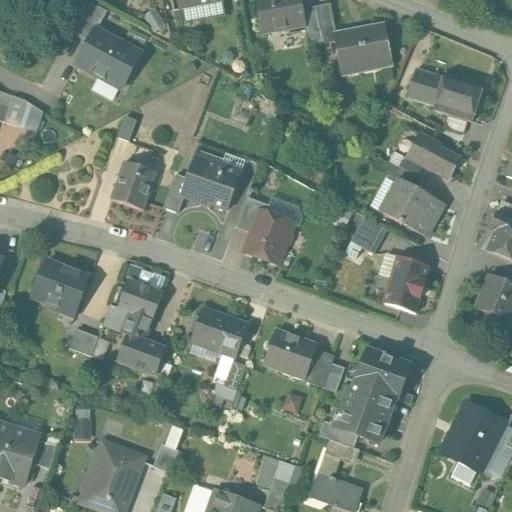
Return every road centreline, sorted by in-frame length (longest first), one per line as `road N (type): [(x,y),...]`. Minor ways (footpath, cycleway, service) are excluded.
road 1 (residential): [(431,351),(134,245),(0,214)]
road 2 (residential): [(431,351),(511,98)]
road 3 (residential): [(445,356),(396,511)]
road 4 (residential): [(511,52),(384,0)]
